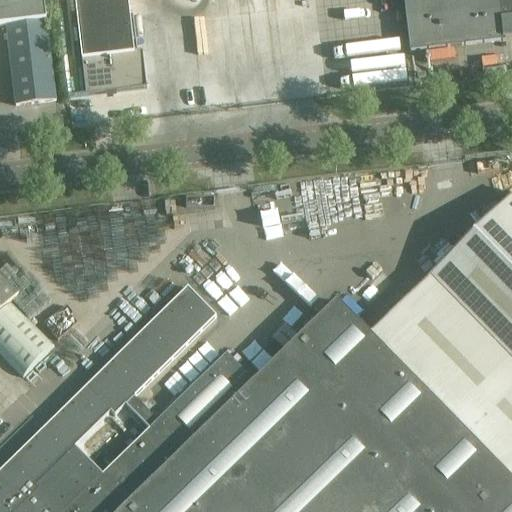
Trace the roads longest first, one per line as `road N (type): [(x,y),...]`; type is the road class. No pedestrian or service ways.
road 1 (residential): [(0,177),(511,115)]
road 2 (unknown): [(235,149),(263,238),(295,255),(339,255),(406,233),(451,204),(463,180),(467,121)]
